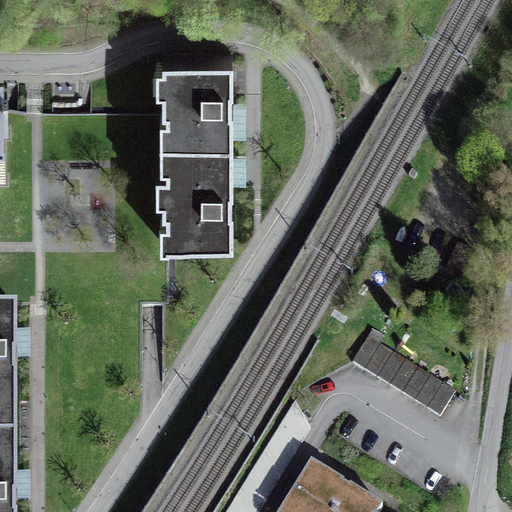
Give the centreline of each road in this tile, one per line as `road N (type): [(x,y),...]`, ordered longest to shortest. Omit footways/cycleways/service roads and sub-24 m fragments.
road 1 (residential): [(103,511),(319,168),(327,121),(315,82),(288,51),(251,35),(155,33),(86,61),(0,64)]
road 2 (residential): [(484,491),(341,406),(275,511)]
road 3 (track): [(327,139),(340,135),(364,103),(365,73),(283,0)]
road 4 (tertiary): [(484,491),(511,325)]
